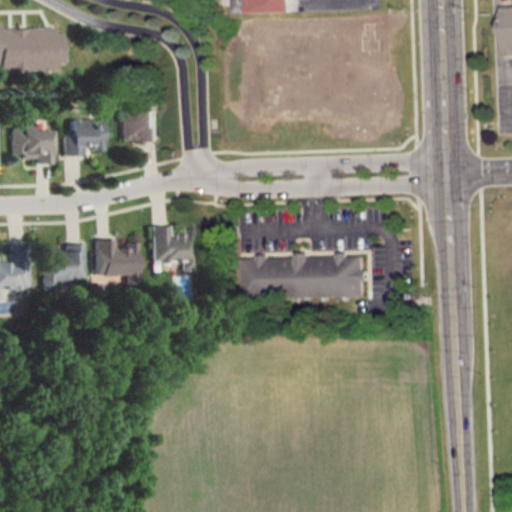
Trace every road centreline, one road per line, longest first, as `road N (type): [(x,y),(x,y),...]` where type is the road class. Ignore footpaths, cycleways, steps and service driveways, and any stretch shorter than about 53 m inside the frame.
road 1 (tertiary): [(462,511),(439,0)]
road 2 (residential): [(196,175),(244,188),(446,182)]
road 3 (residential): [(445,158),(243,164),(196,175)]
road 4 (residential): [(0,202),(69,200),(196,175)]
